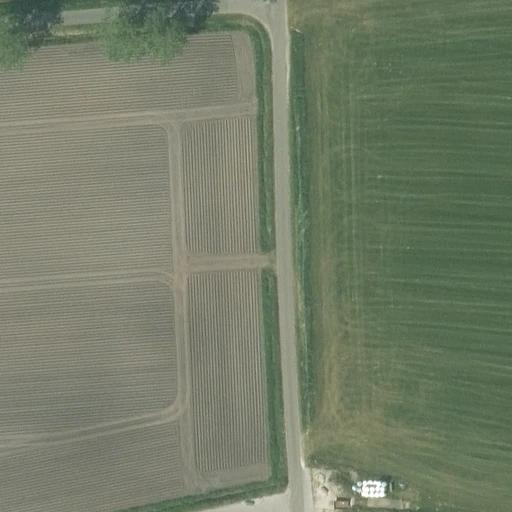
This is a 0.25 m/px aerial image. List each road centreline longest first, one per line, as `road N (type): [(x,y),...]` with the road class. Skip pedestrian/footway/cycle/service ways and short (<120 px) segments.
road 1 (unclassified): [(301,511),(275,4)]
road 2 (unclassified): [(0,27),(275,4)]
